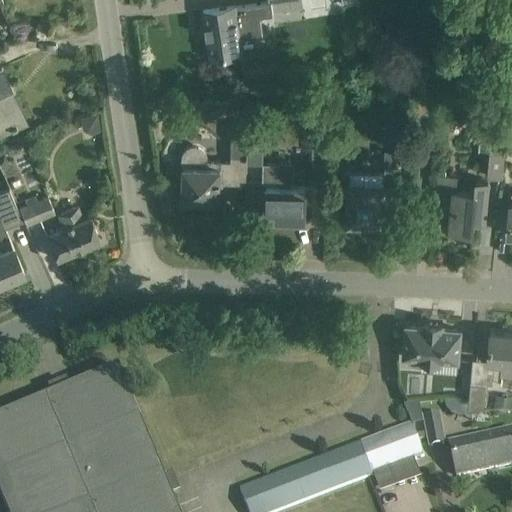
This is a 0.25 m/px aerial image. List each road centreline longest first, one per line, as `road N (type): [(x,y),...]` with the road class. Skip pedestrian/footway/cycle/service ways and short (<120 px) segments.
road 1 (residential): [(511,291),(146,280)]
road 2 (residential): [(146,280),(104,0)]
road 3 (residential): [(146,280),(0,342)]
